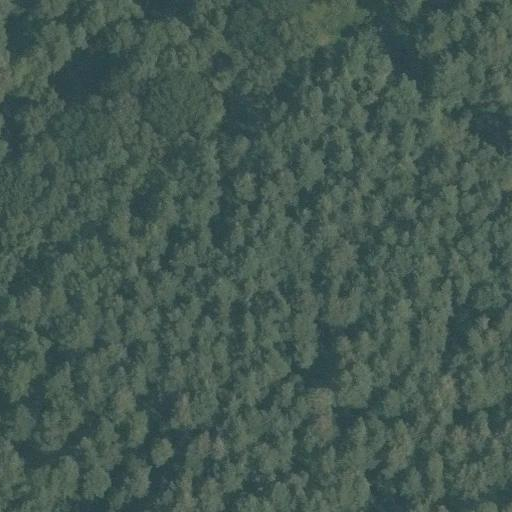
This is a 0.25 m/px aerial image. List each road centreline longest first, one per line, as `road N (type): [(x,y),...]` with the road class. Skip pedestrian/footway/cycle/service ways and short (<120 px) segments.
road 1 (track): [(0,221),(283,17)]
road 2 (track): [(283,17),(511,176)]
